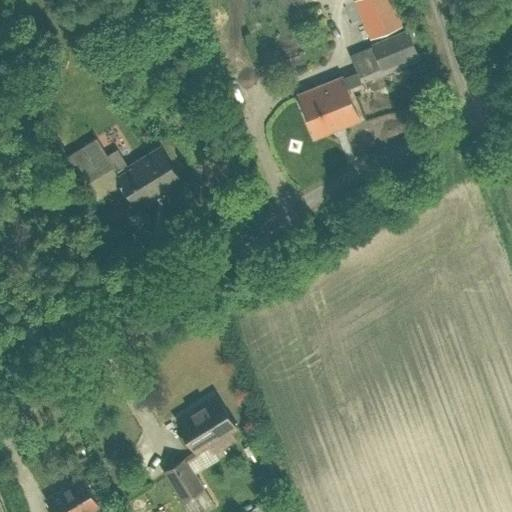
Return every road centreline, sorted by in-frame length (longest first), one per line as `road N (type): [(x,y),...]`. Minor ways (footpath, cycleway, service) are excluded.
road 1 (residential): [(511,103),(355,177),(0,436)]
road 2 (track): [(474,120),(430,0)]
